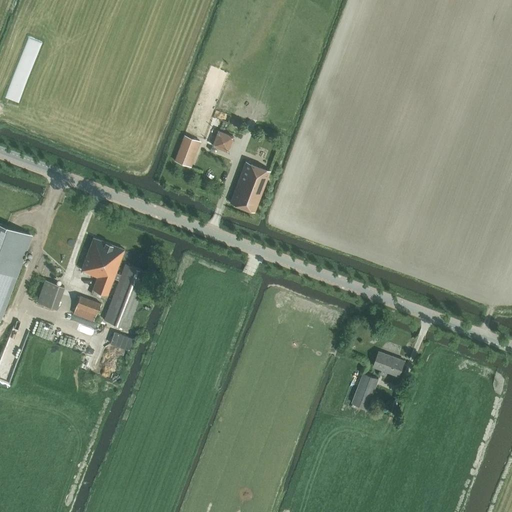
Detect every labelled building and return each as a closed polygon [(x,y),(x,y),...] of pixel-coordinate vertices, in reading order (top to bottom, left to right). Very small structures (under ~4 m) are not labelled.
[(203,135),(207,123),(192,118),(188,130),(203,135)] [(216,129),(212,145),(228,149),(232,133),(216,129)] [(201,141),(184,135),(174,161),(191,167),(201,141)] [(270,170),(246,161),(231,202),(255,211),(270,170)] [(203,183),(198,172),(186,177),(191,188),(203,183)] [(32,235),(0,222),(0,321),(32,235)] [(124,250),(92,238),(80,270),(89,273),(89,274),(97,277),(90,294),(105,300),(113,279),(119,281),(104,320),(127,329),(149,273),(125,264),(121,275),(115,273),(124,250)] [(37,302),(57,309),(64,287),(45,280),(37,302)] [(97,313),(100,304),(78,296),(75,305),(76,306),(71,320),(95,328),(97,323),(93,322),(96,313),(97,313)] [(87,335),(39,322),(36,336),(83,349),(87,335)] [(120,345),(127,347),(130,337),(123,335),(120,345)] [(0,356),(0,373),(9,376),(20,342),(6,338),(0,356)] [(372,367),(398,376),(404,361),(378,351),(372,367)] [(62,353),(56,371),(74,377),(80,359),(62,353)] [(379,379),(363,373),(352,403),(368,409),(379,379)]
